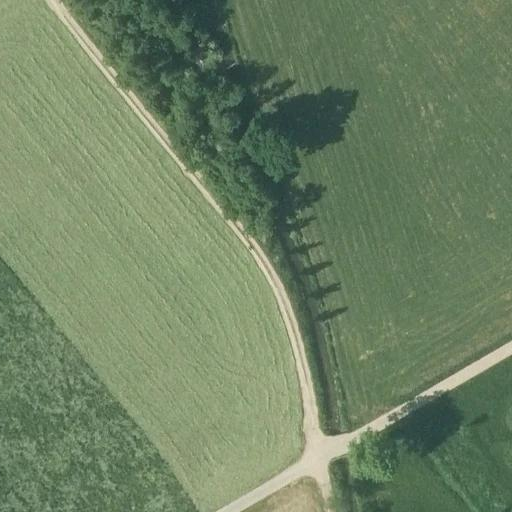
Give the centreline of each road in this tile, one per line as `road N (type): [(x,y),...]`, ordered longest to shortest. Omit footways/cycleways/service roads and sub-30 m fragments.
road 1 (track): [(53,0),(268,267),(289,316),(339,511)]
road 2 (track): [(223,511),(511,348)]
